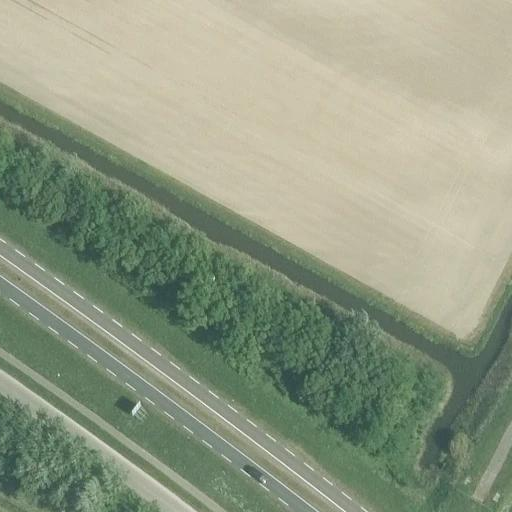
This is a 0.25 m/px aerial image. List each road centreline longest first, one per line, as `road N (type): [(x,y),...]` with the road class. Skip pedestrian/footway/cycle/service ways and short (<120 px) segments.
road 1 (primary): [(349,511),(0,248)]
road 2 (primary): [(0,288),(302,511)]
road 3 (unclassified): [(175,511),(0,385)]
